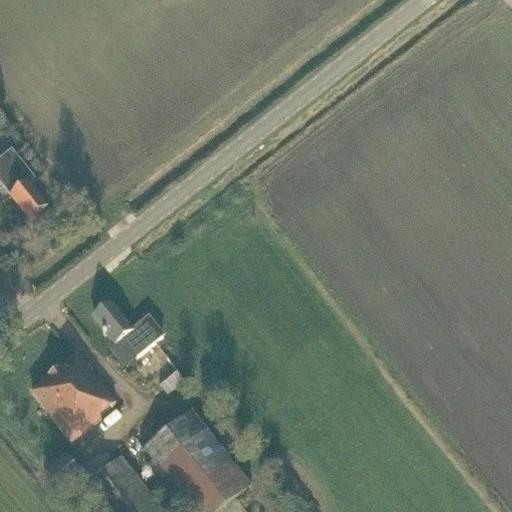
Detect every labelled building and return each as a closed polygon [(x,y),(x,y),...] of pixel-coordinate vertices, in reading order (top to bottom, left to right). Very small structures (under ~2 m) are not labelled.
[(28,189),(34,184),(12,155),(0,164),(0,186),(30,225),(46,212),(28,189)] [(111,309),(94,322),(116,349),(122,344),(137,362),(162,342),(163,341),(147,322),(146,323),(131,335),(111,309)] [(99,421),(115,408),(77,361),(32,397),(71,447),(101,424),(99,421)] [(138,369),(147,383),(158,375),(149,361),(138,369)] [(173,379),(158,390),(165,400),(180,389),(173,379)] [(141,457),(183,511),(159,511),(121,463),(82,494),(95,511),(242,511),(236,505),(253,492),(194,416),(141,457)] [(65,493),(82,480),(66,460),(49,473),(65,493)]
